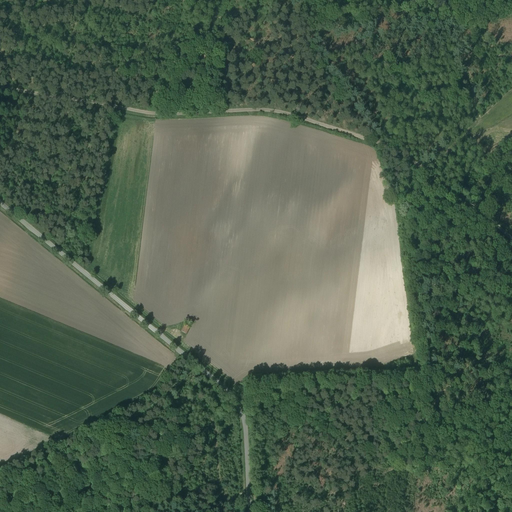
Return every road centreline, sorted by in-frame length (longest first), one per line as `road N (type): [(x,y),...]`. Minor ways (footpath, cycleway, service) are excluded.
road 1 (track): [(0,87),(161,115),(247,110),(327,123),(405,155),(511,239)]
road 2 (tertiary): [(249,511),(246,432),(232,396),(0,203)]
